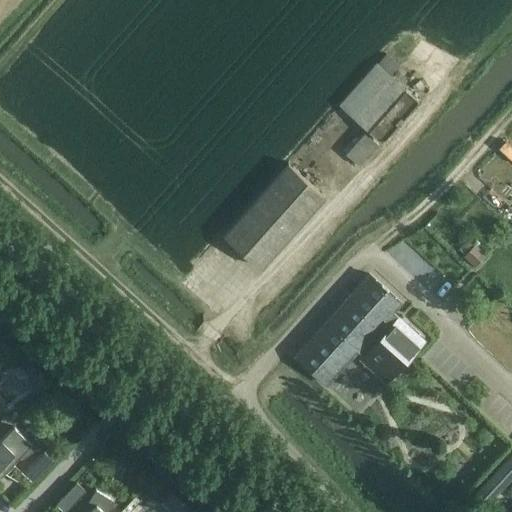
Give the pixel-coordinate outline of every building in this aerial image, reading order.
[(376,62),(338,104),(381,141),(417,100),(390,74),(399,65),(386,53),(377,63),(376,62)] [(359,166),(378,145),(364,132),(345,153),(359,166)] [(261,267),(324,196),(286,163),(223,234),(261,267)] [(445,276),(460,258),(421,223),(406,240),(445,276)] [(463,255),(475,266),(485,254),(473,243),(463,255)] [(371,275),(296,355),(326,383),(357,350),(361,354),(359,358),(385,381),(424,338),(396,313),(393,311),(401,303),(371,275)] [(5,414),(0,419),(0,437),(13,424),(14,425),(15,424),(14,424),(5,414)] [(0,437),(0,473),(0,474),(18,455),(21,458),(45,441),(44,440),(43,441),(32,425),(21,433),(14,425),(13,424),(0,437)] [(29,466),(23,472),(31,480),(26,486),(27,487),(52,460),(43,451),(29,466)] [(511,452),(491,475),(504,487),(511,478),(511,452)] [(76,482),(50,509),(51,510),(56,504),(64,511),(85,491),(76,482)] [(107,511),(106,510),(111,500),(95,491),(96,489),(94,489),(80,511),(107,511)] [(174,511),(173,511),(191,511),(192,511),(182,503),(174,511)]
